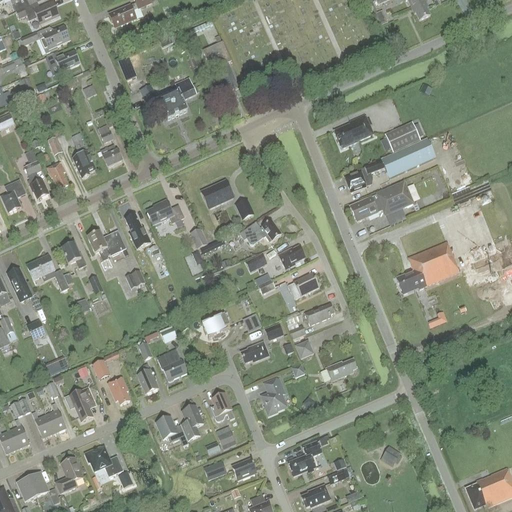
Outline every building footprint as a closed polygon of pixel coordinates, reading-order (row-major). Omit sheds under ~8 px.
[(30,8),(26,0),(2,0),(4,3),(8,0),(9,0),(13,7),(16,14),(30,8)] [(26,0),(30,8),(38,5),(35,0),(26,0)] [(152,7),(151,5),(149,0),(133,0),(136,5),(109,16),(115,30),(143,18),(140,12),(152,7)] [(423,0),(407,0),(414,15),(416,15),(419,22),(430,17),(427,10),(428,9),(423,0)] [(38,5),(30,8),(16,14),(20,21),(28,18),(30,23),(37,20),(40,26),(59,18),(53,5),(40,10),(38,5)] [(381,13),(374,16),(379,28),(387,25),(381,13)] [(208,25),(189,33),(191,37),(209,29),(208,25)] [(63,29),(43,38),(39,40),(46,56),(58,51),(57,48),(69,43),(63,29)] [(18,51),(39,42),(36,34),(15,43),(18,51)] [(173,45),(170,39),(159,44),(162,50),(173,45)] [(239,90),(227,65),(231,63),(223,43),(203,52),(210,69),(214,67),(227,95),(239,90)] [(18,53),(13,56),(10,58),(12,62),(20,59),(18,53)] [(61,74),(80,66),(74,53),(60,59),(58,54),(47,59),(51,68),(57,65),(61,74)] [(130,58),(120,62),(128,83),(138,79),(130,58)] [(15,68),(23,64),(21,59),(1,68),(4,74),(16,69),(15,68)] [(75,87),(79,85),(77,79),(63,85),(66,92),(76,88),(75,87)] [(33,89),(29,80),(19,84),(22,93),(33,89)] [(18,82),(10,86),(13,93),(21,90),(19,84),(18,82)] [(45,86),(36,89),(38,95),(47,91),(45,86)] [(196,96),(199,94),(195,86),(170,97),(169,94),(163,97),(164,100),(157,103),(150,88),(140,92),(145,105),(148,103),(151,109),(159,106),(166,122),(187,113),(183,102),(196,96)] [(421,91),(430,95),(432,91),(423,86),(421,91)] [(97,95),(93,87),(84,91),(88,99),(97,95)] [(17,101),(16,101),(15,99),(13,97),(11,95),(8,95),(5,95),(3,96),(0,97),(0,108),(17,101)] [(36,99),(39,105),(46,102),(43,96),(36,99)] [(115,127),(111,118),(109,118),(107,115),(104,116),(106,120),(105,121),(109,129),(115,127)] [(9,116),(0,120),(0,131),(14,125),(9,116)] [(350,125),(334,132),(342,151),(358,144),(359,144),(359,143),(374,137),(365,117),(350,123),(349,123),(350,125)] [(412,125),(385,137),(393,155),(420,142),(412,125)] [(113,142),(107,127),(98,131),(104,145),(113,142)] [(96,172),(85,148),(86,147),(84,141),(83,142),(80,135),(72,139),(80,158),(73,161),(81,179),(84,180),(88,178),(89,176),(89,175),(96,172)] [(62,154),(55,138),(47,142),(54,157),(62,154)] [(34,151),(40,148),(38,142),(32,145),(34,151)] [(427,142),(382,161),(382,163),(385,170),(389,180),(436,160),(427,142)] [(116,153),(114,147),(101,153),(103,158),(103,159),(108,169),(122,163),(117,152),(116,153)] [(30,166),(24,169),(30,182),(28,183),(33,195),(34,194),(37,201),(49,196),(45,189),(46,189),(43,182),(40,183),(36,175),(42,173),(37,163),(30,166)] [(368,176),(385,170),(382,163),(365,169),(359,172),(360,174),(345,180),(350,195),(366,189),(364,183),(369,181),(368,176)] [(58,192),(68,187),(63,176),(65,175),(61,164),(47,170),(52,181),(53,180),(58,192)] [(5,189),(8,196),(1,199),(8,215),(21,209),(17,200),(26,196),(19,182),(5,189)] [(209,210),(233,199),(225,183),(202,194),(209,210)] [(413,205),(404,184),(350,208),(357,224),(383,212),(385,217),(413,205)] [(465,210),(461,201),(442,210),(446,218),(465,210)] [(243,221),(253,216),(247,202),(236,207),(243,221)] [(172,226),(184,220),(178,208),(170,212),(166,203),(157,207),(158,209),(147,214),(153,228),(169,220),(172,226)] [(136,217),(125,222),(131,235),(130,236),(137,251),(151,245),(144,230),(142,231),(136,217)] [(262,229),(260,230),(256,224),(239,236),(244,242),(246,241),(250,246),(253,247),(263,240),(266,238),(270,244),(281,236),(271,222),(262,229)] [(208,246),(200,231),(190,235),(197,251),(208,246)] [(118,233),(102,240),(99,234),(88,239),(95,256),(99,254),(103,263),(109,261),(108,259),(110,258),(126,251),(118,233)] [(223,241),(201,252),(203,256),(225,245),(223,241)] [(418,291),(459,274),(447,244),(408,260),(414,273),(397,281),(403,296),(418,290),(418,291)] [(79,271),(87,267),(81,255),(79,256),(74,246),(62,251),(68,266),(75,263),(79,271)] [(292,251),(292,250),(278,257),(285,271),(295,267),(294,265),(305,260),(299,248),(292,251)] [(197,266),(203,264),(199,253),(193,256),(197,266)] [(250,274),(267,266),(262,256),(246,264),(250,274)] [(33,282),(55,272),(48,258),(27,268),(33,282)] [(506,283),(497,261),(482,267),(491,289),(494,288),(498,297),(509,293),(505,284),(506,283)] [(221,265),(224,271),(230,268),(228,262),(221,265)] [(25,285),(19,272),(20,271),(19,271),(8,276),(8,277),(21,303),(31,299),(35,297),(37,301),(29,283),(25,285)] [(68,287),(63,277),(61,271),(53,275),(58,286),(59,286),(61,290),(68,287)] [(146,284),(140,272),(126,279),(131,291),(146,284)] [(74,284),(69,275),(63,277),(68,287),(69,291),(73,289),(71,285),(74,284)] [(294,301),(319,289),(312,276),(294,285),(287,288),(294,301)] [(104,293),(97,278),(89,282),(96,297),(104,293)] [(0,306),(1,308),(11,304),(3,287),(3,288),(0,281),(0,306)] [(275,290),(271,282),(258,288),(262,297),(275,290)] [(204,305),(202,300),(186,307),(188,312),(204,305)] [(90,312),(85,301),(76,305),(81,316),(90,312)] [(331,316),(334,315),(330,307),(323,310),(322,308),(304,316),(309,328),(332,319),(331,316)] [(300,314),(284,320),(287,327),(303,321),(300,314)] [(443,314),(437,317),(441,328),(448,325),(443,314)] [(222,317),(202,326),(204,332),(205,336),(206,335),(208,341),(212,339),(213,342),(216,341),(218,341),(221,340),(223,338),(225,337),(224,334),(228,332),(226,328),(227,328),(225,323),(224,323),(222,317)] [(7,319),(0,322),(7,336),(14,333),(7,319)] [(46,336),(39,322),(26,328),(33,342),(46,336)] [(259,322),(246,328),(248,335),(262,329),(259,322)] [(297,324),(287,327),(289,332),(299,328),(297,324)] [(283,337),(279,325),(264,331),(269,343),(283,337)] [(177,340),(172,328),(160,333),(165,346),(177,340)] [(306,337),(302,328),(289,333),(293,342),(306,337)] [(0,350),(9,346),(1,329),(0,329),(0,350)] [(152,359),(146,346),(145,342),(138,345),(140,349),(139,349),(144,362),(152,359)] [(314,355),(308,342),(295,347),(300,361),(314,355)] [(248,352),(241,355),(245,365),(253,362),(253,364),(269,358),(263,344),(248,350),(248,352)] [(294,354),(291,346),(285,348),(288,356),(294,354)] [(181,362),(176,351),(164,357),(157,360),(162,371),(163,370),(168,383),(170,383),(173,382),(174,381),(187,375),(181,362)] [(104,359),(107,364),(119,359),(117,354),(107,358),(104,359)] [(50,377),(68,368),(64,360),(46,368),(50,377)] [(110,377),(104,362),(92,367),(99,382),(110,377)] [(353,372),(356,370),(353,362),(343,366),(342,363),(326,370),(331,383),(354,374),(353,372)] [(145,374),(137,378),(145,396),(159,391),(150,372),(148,366),(143,368),(145,374)] [(305,376),(301,366),(292,370),(296,380),(305,376)] [(126,394),(128,393),(122,379),(108,386),(116,403),(118,402),(120,407),(130,403),(126,394)] [(285,395),(279,380),(265,386),(269,396),(262,399),(266,409),(265,409),(268,417),(277,414),(276,413),(286,409),(281,396),(285,395)] [(59,397),(53,384),(47,387),(53,400),(59,397)] [(94,403),(88,390),(65,400),(71,413),(76,411),(81,424),(93,419),(88,406),(94,403)] [(231,412),(224,395),(212,401),(215,408),(211,410),(211,409),(210,409),(216,422),(218,423),(220,423),(223,422),(225,417),(227,416),(230,422),(235,420),(231,412)] [(309,411),(315,405),(309,399),(303,406),(309,411)] [(31,413),(26,400),(19,403),(24,416),(31,413)] [(24,417),(18,403),(10,407),(16,420),(24,417)] [(54,414),(46,417),(54,436),(66,431),(58,412),(55,406),(52,407),(54,414)] [(187,426),(182,429),(188,443),(200,437),(196,429),(204,426),(196,408),(182,414),(187,426)] [(54,436),(46,417),(38,421),(36,414),(32,416),(35,422),(43,441),(54,436)] [(171,419),(156,425),(163,441),(168,439),(170,445),(180,441),(183,449),(189,446),(188,443),(182,429),(181,427),(175,429),(171,419)] [(18,430),(10,433),(18,452),(30,446),(22,428),(21,428),(18,421),(15,423),(18,430)] [(18,452),(10,433),(2,437),(0,432),(0,443),(6,457),(18,452)] [(236,445),(231,433),(218,438),(223,451),(236,445)] [(313,471),(315,470),(311,459),(322,455),(317,443),(302,449),(306,458),(288,465),(293,479),(308,473),(308,474),(309,474),(313,473),(313,472),(313,471)] [(217,444),(211,446),(214,454),(220,452),(217,444)] [(392,469),(401,456),(389,448),(380,461),(392,469)] [(123,473),(117,458),(110,462),(104,449),(94,453),(94,452),(88,454),(89,456),(87,457),(88,460),(87,461),(88,465),(90,464),(94,474),(105,470),(109,479),(123,473)] [(83,480),(74,460),(61,466),(67,480),(56,485),(60,496),(77,489),(74,483),(83,480)] [(238,483),(256,475),(251,461),(232,469),(238,483)] [(334,465),(337,471),(346,468),(343,461),(334,465)] [(227,476),(222,463),(203,471),(208,483),(227,476)] [(511,498),(511,481),(507,470),(476,484),(477,486),(465,491),(474,511),(486,507),(487,509),(511,498)] [(349,479),(346,471),(327,479),(330,487),(349,479)] [(133,486),(128,474),(118,478),(123,490),(133,486)] [(49,493),(41,475),(29,480),(37,498),(49,493)] [(37,498),(29,480),(17,485),(25,504),(37,498)] [(309,495),(301,499),(306,510),(310,508),(311,510),(330,502),(324,487),(308,494),(309,495)] [(18,511),(15,504),(10,506),(4,492),(0,493),(0,511),(18,511)] [(56,495),(50,498),(54,507),(60,504),(56,495)] [(351,505),(361,501),(359,495),(345,500),(348,507),(351,505)] [(271,511),(267,503),(265,504),(262,497),(250,502),(254,509),(250,511),(271,511)] [(69,510),(64,498),(60,500),(65,511),(74,511),(72,508),(69,510)] [(210,503),(213,511),(218,511),(219,511),(215,501),(210,503)]
